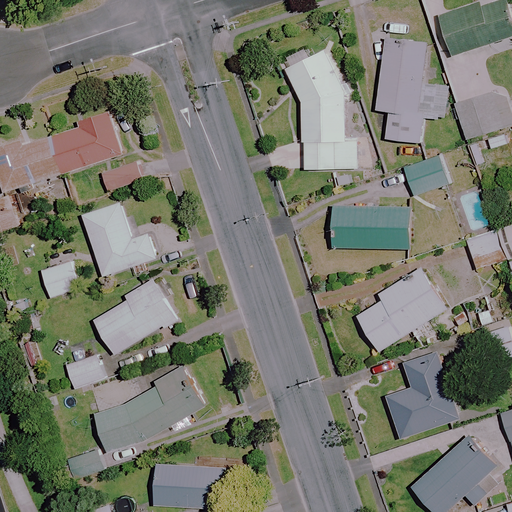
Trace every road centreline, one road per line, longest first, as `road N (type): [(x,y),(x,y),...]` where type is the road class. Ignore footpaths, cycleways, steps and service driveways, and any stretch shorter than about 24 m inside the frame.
road 1 (residential): [(335,511),(171,10)]
road 2 (residential): [(0,66),(171,10)]
